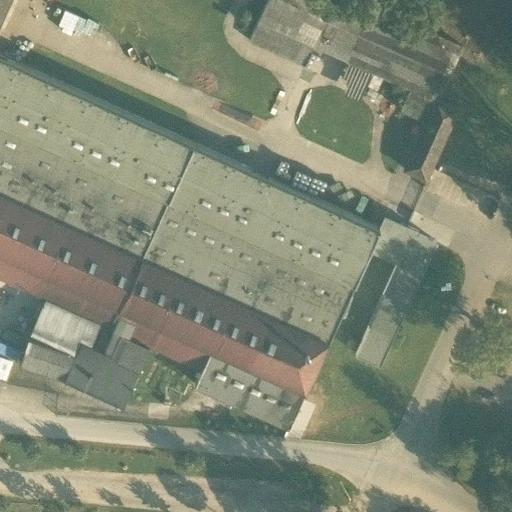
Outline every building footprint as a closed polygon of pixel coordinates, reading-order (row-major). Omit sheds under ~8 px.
[(272,24),(303,38),(315,43),(333,0),(266,0),(259,18),(272,24)] [(333,0),(315,43),(403,84),(427,30),(359,0),(333,0)] [(0,54),(0,15),(3,9),(0,8),(0,278),(44,298),(99,323),(101,324),(149,346),(201,368),(194,383),(289,426),(310,379),(309,378),(322,349),(323,349),(368,249),(379,227),(379,226),(0,54)] [(249,40),(262,46),(272,24),(259,18),(249,40)] [(179,30),(161,22),(139,66),(157,74),(179,30)] [(303,38),(272,24),(262,46),(293,60),(303,38)] [(400,110),(425,122),(436,98),(437,99),(461,46),(427,30),(403,84),(410,87),(400,110)] [(304,65),(315,43),(303,38),(293,60),(304,65)] [(458,108),(437,99),(436,98),(425,122),(404,169),(426,179),(458,108)] [(384,215),(379,226),(379,227),(395,235),(401,222),(384,215)] [(395,235),(379,227),(368,249),(396,261),(355,353),(379,364),(434,244),(435,241),(417,232),(419,230),(401,222),(395,235)] [(44,298),(29,330),(73,350),(79,337),(90,342),(99,323),(44,298)] [(139,367),(149,346),(101,324),(91,345),(139,367)] [(19,361),(64,377),(75,353),(27,337),(19,361)] [(122,403),(139,367),(91,345),(80,340),(75,353),(64,377),(122,403)] [(389,382),(329,355),(324,365),(384,392),(389,382)] [(380,401),(363,393),(361,398),(378,406),(380,401)] [(376,410),(359,402),(357,407),(374,415),(376,410)]
